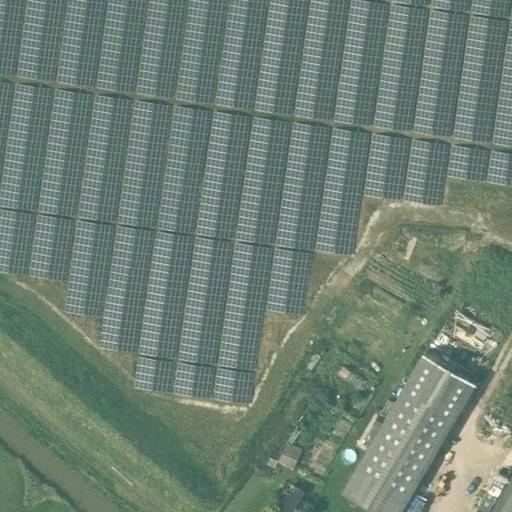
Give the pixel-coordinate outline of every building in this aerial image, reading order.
[(403,511),(479,380),(427,350),(348,489),(388,511),(403,511)] [(279,459),(294,466),(302,447),(287,440),(279,459)] [(270,457),(266,465),(275,469),(278,461),(270,457)] [(511,511),(511,478),(510,477),(490,511),(511,511)] [(304,511),(314,496),(288,481),(275,504),(288,511),(304,511)]
